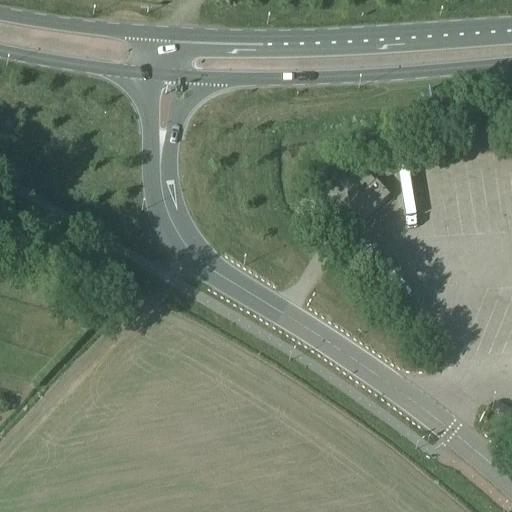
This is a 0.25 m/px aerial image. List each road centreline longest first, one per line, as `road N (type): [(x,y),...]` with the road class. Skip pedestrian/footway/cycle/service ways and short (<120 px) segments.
road 1 (residential): [(511,486),(343,354),(199,260),(167,207),(160,168),(165,73)]
road 2 (secondary): [(165,73),(266,79),(511,61)]
road 3 (secondary): [(511,26),(282,40),(173,34)]
road 4 (secondary): [(173,34),(0,15)]
road 5 (secondary): [(0,52),(165,73)]
